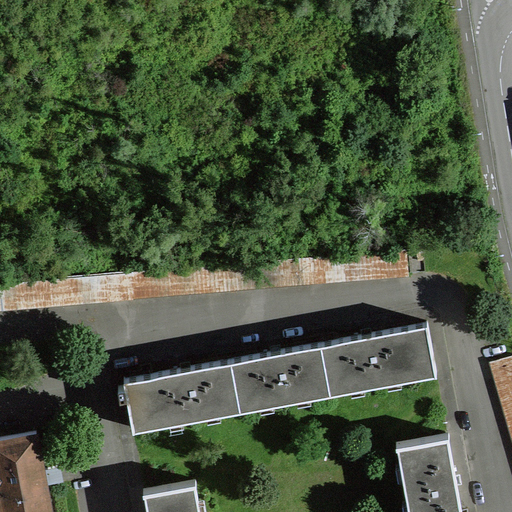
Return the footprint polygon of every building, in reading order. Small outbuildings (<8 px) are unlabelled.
[(408,273),(406,248),(393,249),(395,274),(408,273)] [(380,249),(367,250),(369,276),(382,275),(380,249)] [(393,249),(380,249),(382,275),(395,274),(393,249)] [(367,250),(354,252),(356,278),(369,276),(367,250)] [(354,252),(341,253),(343,278),(356,278),(354,252)] [(341,253),(328,254),(330,279),(343,278),(341,253)] [(328,254),(314,255),(317,280),(330,279),(328,254)] [(314,255),(302,256),(304,282),(317,280),(314,255)] [(302,256),(288,257),(290,283),(304,282),(302,256)] [(288,257),(275,258),(278,283),(290,283),(288,257)] [(275,258),(263,259),(264,284),(278,283),(275,258)] [(263,259),(249,260),(251,286),(264,284),(263,259)] [(249,260),(236,261),(238,287),(251,286),(249,260)] [(236,261),(223,262),(225,288),(238,287),(236,261)] [(223,262),(210,263),(212,289),(225,288),(223,262)] [(210,263),(197,264),(199,290),(212,289),(210,263)] [(197,264),(184,265),(186,291),(199,290),(197,264)] [(184,265),(171,266),(173,292),(186,291),(184,265)] [(171,266),(158,267),(160,293),(173,292),(171,266)] [(158,267),(145,269),(147,294),(160,293),(158,267)] [(134,295),(131,269),(118,270),(121,298),(134,296),(134,295)] [(147,294),(145,269),(131,269),(134,295),(147,294)] [(121,298),(118,270),(105,271),(108,298),(121,298)] [(105,271),(92,273),(94,299),(108,298),(105,271)] [(92,273),(79,274),(81,301),(94,299),(92,273)] [(79,274),(66,275),(68,302),(81,301),(79,274)] [(66,275),(53,276),(55,303),(68,302),(66,275)] [(53,276),(39,277),(42,304),(55,303),(53,276)] [(39,277),(26,278),(29,305),(42,304),(39,277)] [(26,278),(13,279),(15,306),(29,305),(26,278)] [(15,306),(13,279),(5,279),(0,279),(0,287),(2,307),(15,306)] [(321,340),(329,389),(435,369),(435,370),(436,370),(427,319),(425,320),(426,321),(321,340)] [(231,357),(239,406),(329,389),(321,340),(231,357)] [(511,367),(511,354),(491,360),(495,373),(511,367)] [(134,425),(239,406),(231,357),(125,376),(125,375),(124,375),(125,383),(127,394),(133,426),(135,426),(134,425)] [(511,367),(495,373),(498,386),(511,381),(511,367)] [(502,399),(511,395),(511,381),(498,386),(502,399)] [(120,395),(127,394),(125,383),(118,384),(120,395)] [(506,411),(511,408),(511,395),(502,399),(506,411)] [(51,511),(36,429),(0,435),(0,480),(1,488),(0,488),(0,495),(3,511),(51,511)] [(410,511),(461,511),(447,434),(448,434),(448,432),(397,442),(397,443),(399,443),(410,511)] [(149,511),(199,511),(194,480),(195,480),(195,479),(144,488),(144,489),(146,489),(149,511)]
